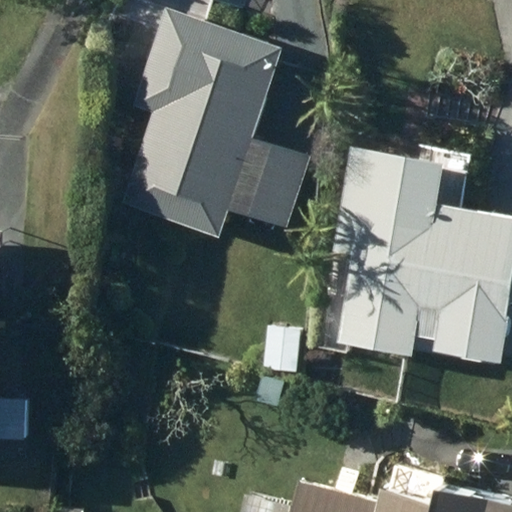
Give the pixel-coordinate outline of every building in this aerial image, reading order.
[(163,110),(135,201),(241,234),(250,207),(298,223),(321,150),(273,135),(301,43),(179,5),(148,105),(163,110)] [(355,139),(326,331),(507,362),(511,331),(511,207),(445,195),(452,156),(356,139),(355,139)] [(8,321),(10,229),(0,229),(0,396),(19,397),(21,321),(8,321)] [(273,321),(268,362),(306,366),(311,326),(273,321)] [(511,511),(511,487),(465,476),(460,495),(410,481),(405,501),(319,479),(309,511),(511,511)]
